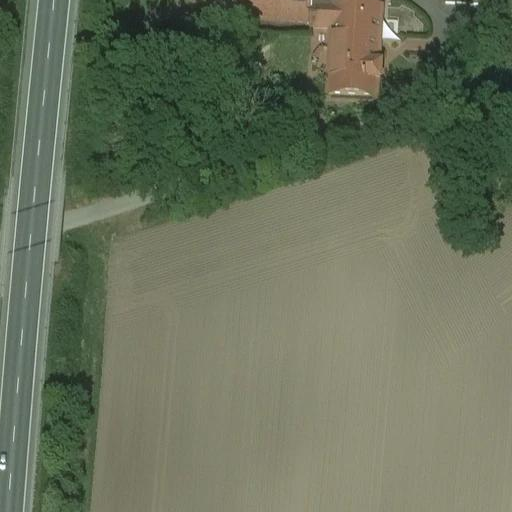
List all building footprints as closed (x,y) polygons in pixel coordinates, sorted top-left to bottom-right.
[(312,19),(312,6),(312,0),(236,0),(236,19),(312,19)] [(494,0),(441,0),(441,9),(495,9),(494,0)] [(329,26),(329,6),(312,6),(312,19),(312,26),(329,26)] [(329,6),(329,26),(378,27),(378,7),(329,6)] [(378,27),(329,26),(328,97),(377,98),(378,27)] [(474,149),(450,159),(455,172),(480,161),(474,149)]
